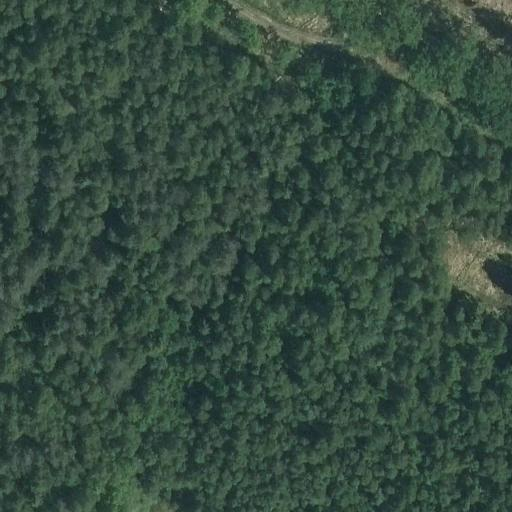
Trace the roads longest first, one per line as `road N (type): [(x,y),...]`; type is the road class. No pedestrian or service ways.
road 1 (track): [(224,0),(295,36),(350,50),(403,31)]
road 2 (track): [(511,95),(351,0)]
